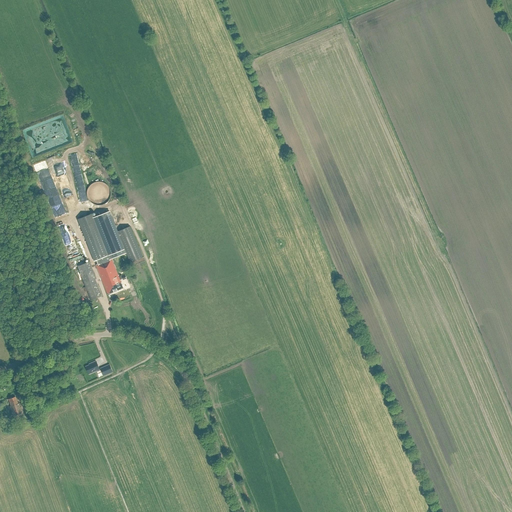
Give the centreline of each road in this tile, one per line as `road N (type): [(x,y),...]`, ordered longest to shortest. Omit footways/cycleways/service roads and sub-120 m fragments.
road 1 (unclassified): [(243,511),(191,387),(152,346),(88,335),(0,371)]
road 2 (track): [(0,89),(85,307),(105,300)]
road 3 (track): [(155,348),(80,390),(129,511)]
road 4 (track): [(155,348),(163,303),(130,221)]
